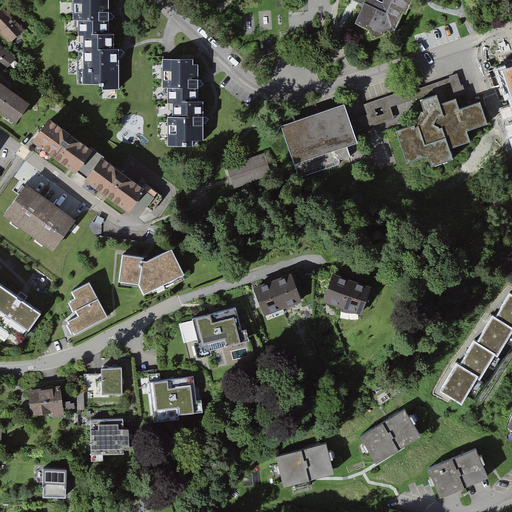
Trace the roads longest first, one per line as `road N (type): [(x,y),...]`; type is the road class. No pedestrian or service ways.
road 1 (residential): [(302,261),(180,300),(64,358),(0,368)]
road 2 (residential): [(295,86),(272,90),(248,76),(161,0)]
road 3 (residential): [(133,229),(0,135)]
